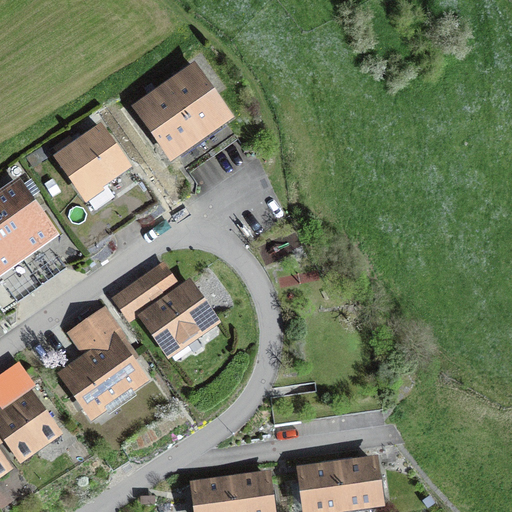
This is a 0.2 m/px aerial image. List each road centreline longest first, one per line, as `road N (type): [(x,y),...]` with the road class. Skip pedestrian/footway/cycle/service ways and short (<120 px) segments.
road 1 (residential): [(0,351),(152,242),(185,235),(234,253),(268,314),(264,372),(241,411),(167,463)]
road 2 (residential): [(379,437),(167,463)]
